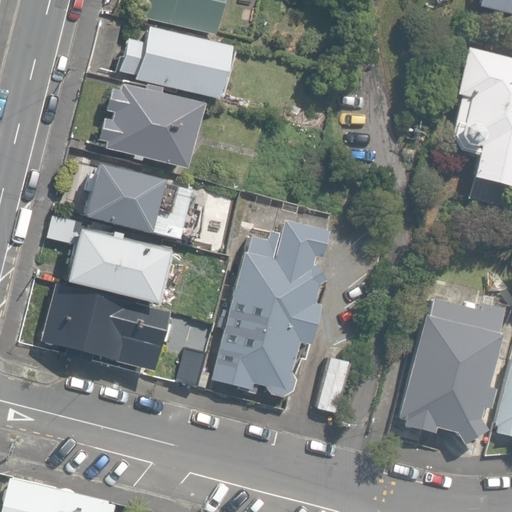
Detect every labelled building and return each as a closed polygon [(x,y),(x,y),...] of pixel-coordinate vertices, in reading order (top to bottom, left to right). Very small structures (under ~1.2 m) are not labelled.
[(142,0),(138,15),(209,33),(217,0),(142,0)] [(511,0),(475,0),(474,7),(511,16),(511,0)] [(129,80),(209,100),(222,47),(143,28),(140,44),(123,40),(116,72),(131,75),(129,80)] [(498,185),(511,188),(511,60),(464,49),(453,95),(457,96),(448,139),(456,149),(474,154),(468,178),(471,178),(498,185)] [(101,148),(180,168),(196,104),(155,94),(156,89),(139,84),(138,91),(117,85),(115,92),(108,90),(103,110),(110,112),(107,121),(101,120),(96,139),(103,141),(101,148)] [(80,217),(174,240),(187,189),(93,165),(80,217)] [(492,209),(498,185),(471,178),(465,203),(492,209)] [(63,282),(150,304),(162,253),(75,232),(77,222),(50,215),(44,237),(71,244),(63,282)] [(265,393),(277,397),(288,391),(291,380),(286,372),(293,341),(305,344),(314,305),(308,304),(313,285),(319,281),(310,263),(306,266),(308,257),(315,259),(322,231),(277,220),(274,233),(264,231),(262,240),(246,236),(242,253),(239,252),(208,380),(247,390),(249,383),(261,385),(265,393)] [(88,355),(149,371),(163,312),(53,284),(38,341),(63,348),(62,355),(87,361),(88,355)] [(451,431),(458,445),(481,430),(475,418),(478,408),(485,409),(490,389),(482,387),(488,363),(492,364),(494,353),(490,352),(495,334),(492,333),(497,310),(484,307),(486,297),(477,295),(474,310),(426,298),(421,316),(419,315),(394,418),(401,420),(399,427),(429,434),(431,427),(451,431)] [(172,379),(191,385),(209,319),(190,314),(172,379)] [(312,407),(336,414),(348,360),(324,354),(312,407)] [(511,359),(508,358),(490,425),(494,426),(492,432),(511,437),(511,359)] [(0,511),(110,511),(111,511),(105,509),(106,507),(9,481),(6,491),(2,492),(0,502),(2,505),(0,511)]
